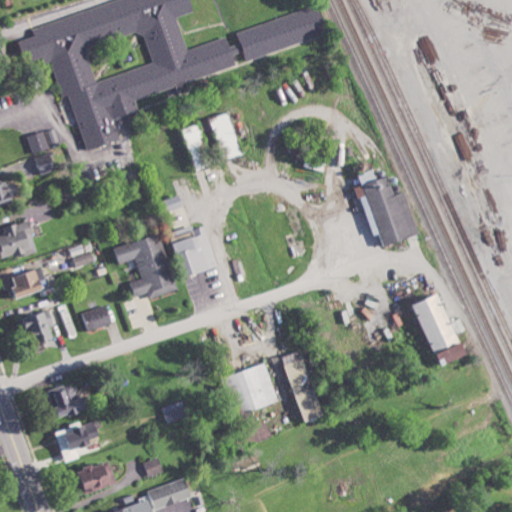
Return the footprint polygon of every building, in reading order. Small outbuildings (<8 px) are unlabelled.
[(329,34),(320,5),(238,31),(241,43),(232,45),(229,36),(189,49),(179,17),(198,11),(194,0),(116,0),(34,26),(37,36),(21,40),(28,63),(49,57),(61,97),(71,94),(89,150),(131,137),(125,116),(141,110),(138,98),(178,86),(180,93),(191,90),(188,81),(239,65),(235,53),(246,50),(248,59),(329,34)] [(215,118),(229,159),(245,154),(231,113),(215,118)] [(52,144),(61,141),(56,128),(48,131),(52,144)] [(33,153),(50,149),(46,131),(29,135),(33,153)] [(42,173),(60,170),(56,152),(38,156),(42,173)] [(422,234),(408,191),(398,195),(391,176),(380,179),(377,169),(361,174),(365,185),(360,186),(381,248),(422,234)] [(0,206),(23,200),(18,181),(1,185),(0,183),(0,206)] [(185,206),(182,195),(167,198),(170,210),(185,206)] [(39,253),(35,233),(37,233),(35,221),(6,227),(4,217),(0,218),(0,247),(4,246),(6,259),(39,253)] [(220,266),(205,225),(195,229),(194,226),(180,231),(183,240),(175,243),(179,253),(189,249),(198,274),(220,266)] [(180,289),(163,233),(116,247),(121,262),(137,258),(143,278),(132,281),(136,296),(149,292),(150,298),(180,289)] [(77,266),(95,261),(92,252),(74,257),(77,266)] [(1,271),(7,290),(14,289),(17,298),(54,287),(48,268),(17,277),(14,267),(1,271)] [(463,343),(443,293),(417,304),(437,354),(463,343)] [(114,323),(107,304),(81,313),(87,331),(114,323)] [(59,340),(50,309),(29,315),(37,346),(59,340)] [(474,357),(471,344),(443,351),(446,364),(474,357)] [(306,421),(324,416),(304,351),(286,356),(306,421)] [(247,411),(279,402),(268,364),(236,373),(247,411)] [(62,416),(94,410),(92,397),(82,399),(79,384),(57,388),(62,416)] [(190,415),(183,399),(163,406),(169,423),(190,415)] [(67,462),(83,458),(82,452),(96,449),(93,438),(104,435),(100,419),(84,424),(83,421),(69,425),(71,433),(60,436),(67,462)] [(144,462),(150,476),(165,470),(159,456),(144,462)] [(121,485),(115,461),(84,469),(89,493),(121,485)] [(156,511),(193,511),(192,483),(149,484),(149,511),(156,511)]
